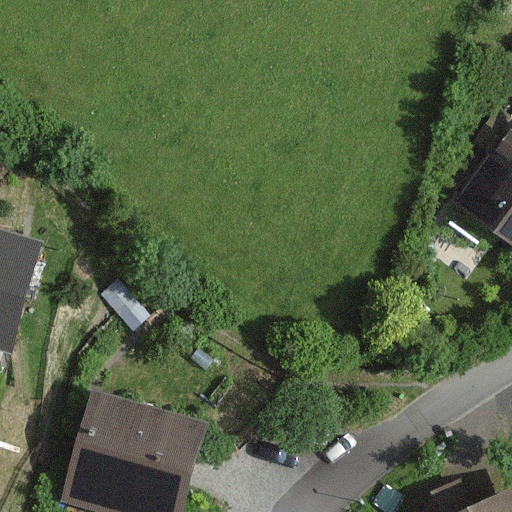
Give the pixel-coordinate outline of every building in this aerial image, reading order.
[(511,109),(509,108),(444,196),(511,245),(511,109)] [(41,249),(0,238),(0,350),(13,354),(41,249)] [(119,280),(102,295),(133,331),(150,316),(119,280)] [(198,349),(190,359),(205,371),(213,361),(198,349)] [(95,511),(181,511),(205,426),(90,394),(61,503),(95,511)] [(511,511),(511,492),(468,511),(511,511)]
